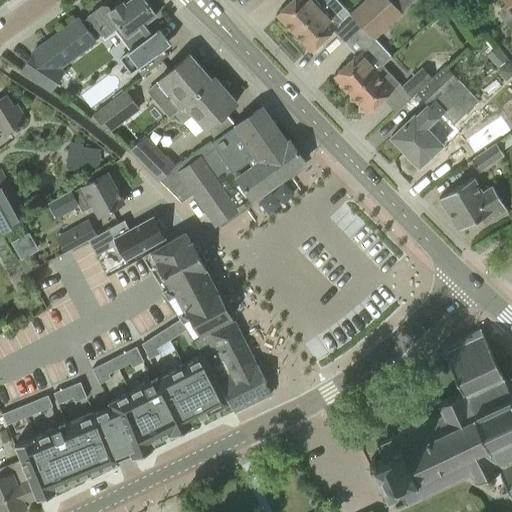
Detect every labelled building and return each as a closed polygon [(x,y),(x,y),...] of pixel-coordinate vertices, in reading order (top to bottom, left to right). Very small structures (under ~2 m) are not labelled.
[(138,63),(166,41),(157,29),(150,33),(144,24),(156,15),(144,0),(129,0),(123,5),(122,2),(109,11),(106,7),(101,6),(88,16),(89,17),(81,22),(78,18),(32,52),(20,71),(51,91),(64,72),(60,69),(96,43),(95,41),(87,31),(95,25),(105,39),(115,32),(138,63)] [(290,0),(275,14),(293,33),(318,10),(329,0),(290,0)] [(365,0),(349,15),(360,27),(389,0),(365,0)] [(389,0),(360,27),(372,39),(373,40),(402,14),(399,11),(411,0),(389,0)] [(511,0),(503,0),(506,4),(511,14),(511,0)] [(500,7),(499,13),(504,22),(511,17),(511,14),(506,4),(500,7)] [(318,10),(293,33),(310,51),(341,22),(333,14),(327,20),(318,10)] [(333,76),(350,94),(374,72),(376,70),(381,65),(389,58),(373,40),(372,39),(360,27),(344,42),(356,54),(333,76)] [(497,49),(489,56),(498,67),(507,59),(497,49)] [(170,114),(173,111),(210,79),(188,54),(173,67),(158,80),(172,95),(161,104),(170,114)] [(511,68),(507,62),(498,69),(505,79),(511,74),(511,68)] [(376,70),(350,94),(367,113),(398,84),(382,65),(376,70)] [(390,137),(403,151),(444,111),(469,92),(446,67),(431,79),(416,93),(426,104),(414,115),(390,137)] [(410,98),(416,93),(431,79),(422,68),(407,82),(401,87),(410,98)] [(210,79),(173,111),(183,121),(193,113),(206,129),(221,116),(236,103),(213,76),(210,79)] [(92,116),(109,130),(138,109),(125,91),(92,116)] [(444,111),(403,151),(418,167),(441,145),(435,139),(444,131),(445,132),(477,101),(469,92),(444,111)] [(0,130),(4,136),(27,121),(16,104),(12,106),(5,96),(0,99),(0,130)] [(173,166),(156,178),(180,202),(193,193),(215,224),(236,209),(304,161),(289,140),(285,142),(260,106),(244,118),(210,141),(174,167),(173,166)] [(447,151),(457,161),(476,144),(467,133),(447,151)] [(129,151),(156,178),(173,166),(143,137),(129,151)] [(471,160),(479,172),(503,156),(495,144),(471,160)] [(81,147),(79,165),(96,167),(98,149),(81,147)] [(0,231),(1,233),(28,218),(0,168),(0,231)] [(83,186),(71,193),(50,205),(56,216),(77,205),(81,212),(94,205),(100,215),(123,202),(114,186),(117,185),(111,175),(108,176),(106,172),(83,185),(83,186)] [(506,210),(491,186),(481,191),(473,177),(438,198),(458,231),(480,217),(484,224),(506,210)] [(124,220),(87,240),(95,255),(112,246),(119,257),(123,255),(125,258),(163,237),(161,233),(164,231),(158,220),(155,222),(152,217),(129,230),(124,221),(124,220)] [(66,234),(72,247),(94,236),(87,223),(66,234)] [(205,269),(205,268),(193,243),(191,244),(185,233),(149,251),(149,252),(141,256),(162,289),(162,290),(205,269)] [(127,274),(140,295),(151,288),(138,268),(127,274)] [(162,290),(162,289),(161,290),(180,319),(186,329),(192,338),(231,317),(205,268),(205,269),(162,290)] [(31,292),(13,302),(23,320),(42,310),(31,292)] [(180,319),(172,323),(179,333),(186,329),(180,319)] [(196,340),(217,381),(225,394),(233,412),(270,394),(234,322),(196,340)] [(172,323),(166,327),(172,338),(179,333),(172,323)] [(166,327),(159,332),(165,342),(172,338),(166,327)] [(368,465),(382,494),(386,493),(388,497),(399,491),(405,505),(471,473),(476,482),(499,471),(507,489),(501,492),(510,511),(511,511),(511,380),(510,376),(504,379),(480,328),(440,347),(461,391),(437,403),(441,411),(375,442),(381,455),(370,460),(371,463),(368,465)] [(159,332),(151,337),(156,345),(157,348),(165,342),(159,332)] [(151,337),(141,343),(145,351),(156,345),(151,337)] [(156,345),(145,351),(148,358),(159,353),(157,348),(156,345)] [(135,346),(124,352),(128,359),(139,354),(135,346)] [(124,352),(117,355),(122,366),(129,363),(128,359),(124,352)] [(139,354),(128,359),(129,363),(132,367),(143,361),(139,354)] [(22,466),(36,498),(35,499),(39,498),(55,491),(54,487),(116,462),(115,460),(121,458),(130,454),(132,457),(154,446),(152,441),(169,433),(170,435),(192,424),(191,422),(228,403),(208,363),(202,355),(108,402),(109,405),(101,409),(13,444),(22,466)] [(117,355),(110,359),(115,370),(122,366),(117,355)] [(110,359),(103,363),(106,370),(108,373),(115,370),(110,359)] [(103,363),(91,369),(95,376),(106,370),(103,363)] [(106,370),(95,376),(99,383),(110,378),(108,373),(106,370)] [(79,382),(68,386),(71,394),(83,389),(79,382)] [(68,386),(60,389),(65,401),(72,397),(71,394),(68,386)] [(60,389),(53,392),(57,404),(65,401),(60,389)] [(83,389),(71,394),(72,397),(74,402),(86,397),(83,389)] [(47,395),(39,398),(44,409),(52,406),(47,395)] [(39,398),(32,401),(36,412),(44,409),(39,398)] [(32,401),(24,404),(29,415),(36,412),(32,401)] [(24,404),(17,407),(21,418),(29,415),(24,404)] [(17,407),(9,410),(14,421),(21,418),(17,407)] [(9,410),(1,414),(6,425),(14,421),(9,410)] [(5,429),(0,431),(0,437),(2,442),(9,439),(5,429)] [(36,498),(22,466),(22,467),(19,460),(0,468),(0,477),(0,478),(0,511),(17,511),(26,508),(24,503),(35,499),(36,498)]
